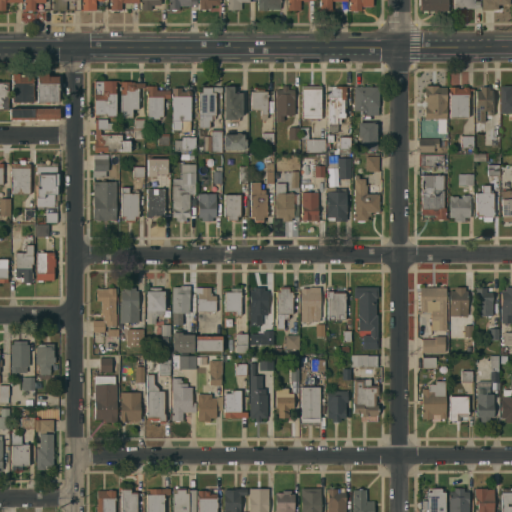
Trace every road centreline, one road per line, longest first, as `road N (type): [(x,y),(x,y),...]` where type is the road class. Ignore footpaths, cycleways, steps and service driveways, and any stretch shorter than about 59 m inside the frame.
road 1 (tertiary): [(511,48),(0,46)]
road 2 (residential): [(399,0),(400,511)]
road 3 (residential): [(75,47),(78,511)]
road 4 (residential): [(511,254),(75,255)]
road 5 (residential): [(511,454),(78,454)]
